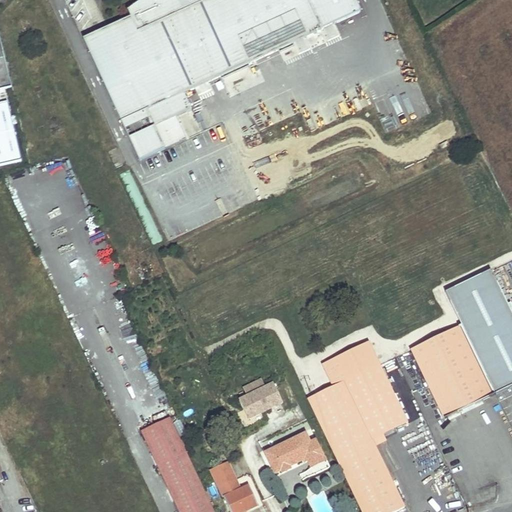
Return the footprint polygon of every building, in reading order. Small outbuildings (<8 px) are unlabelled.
[(0,36),(0,90),(12,88),(0,36)] [(0,164),(20,159),(6,102),(0,103),(0,164)] [(410,351),(443,421),(511,387),(511,317),(490,272),(445,294),(461,327),(410,351)] [(369,343),(352,351),(390,430),(406,423),(369,343)] [(390,430),(352,351),(323,366),(333,388),(308,400),(361,511),(395,511),(404,508),(374,447),(371,440),(383,434),(390,430)] [(265,370),(232,386),(241,404),(274,388),(265,370)] [(274,388),(241,404),(253,427),(262,423),(260,418),(283,406),(274,388)] [(213,511),(196,477),(169,418),(141,432),(178,511),(213,511)] [(305,434),(264,453),(274,474),(307,459),(314,475),(329,468),(315,440),(310,443),(305,434)] [(386,441),(383,434),(371,440),(374,447),(386,441)] [(329,468),(330,468),(317,440),(315,440),(329,468)] [(227,463),(211,470),(230,511),(244,511),(258,506),(248,486),(240,489),(227,463)]
